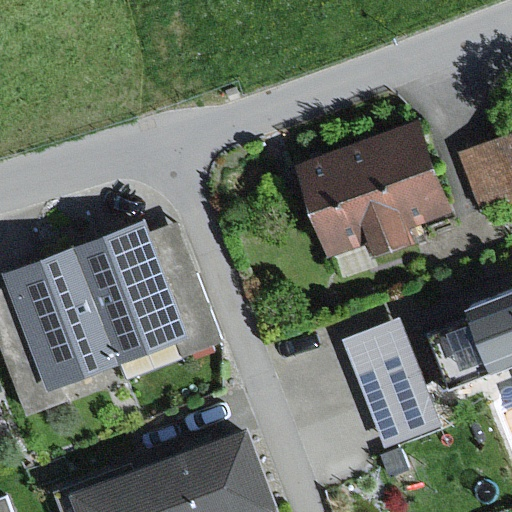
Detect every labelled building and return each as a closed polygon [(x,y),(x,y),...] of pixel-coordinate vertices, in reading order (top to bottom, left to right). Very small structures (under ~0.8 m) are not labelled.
[(431,121),(307,161),(338,256),(377,243),(382,259),(427,244),(421,227),(461,214),(431,121)] [(511,132),(456,151),(476,211),(511,199),(511,132)] [(154,222),(84,248),(127,365),(182,345),(197,340),(158,232),(154,222)] [(184,222),(158,232),(197,340),(182,345),(187,358),(229,342),(184,222)] [(84,248),(12,274),(16,285),(54,391),(70,386),(127,365),(84,248)] [(54,391),(16,285),(0,290),(0,338),(28,417),(75,400),(70,386),(54,391)] [(511,297),(482,310),(485,319),(444,335),(465,389),(511,370),(511,297)] [(404,321),(348,343),(389,448),(445,427),(404,321)] [(159,464),(176,511),(288,511),(258,428),(159,464)] [(406,448),(384,455),(392,477),(413,470),(406,448)] [(176,511),(159,464),(142,470),(139,463),(60,492),(67,511),(176,511)] [(14,511),(10,498),(0,501),(0,511),(14,511)]
